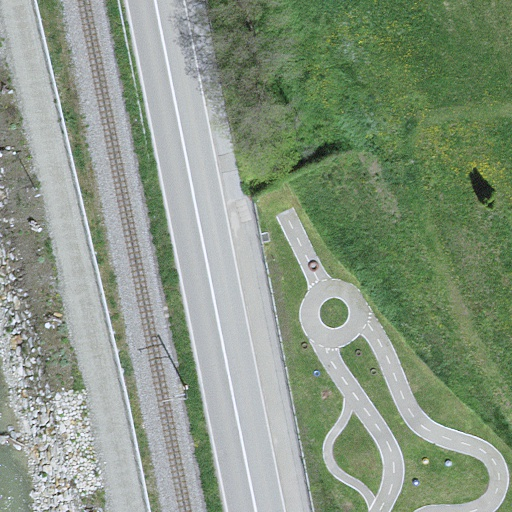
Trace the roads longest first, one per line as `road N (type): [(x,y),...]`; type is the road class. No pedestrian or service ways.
road 1 (secondary): [(255,511),(153,0)]
road 2 (track): [(24,0),(122,511)]
